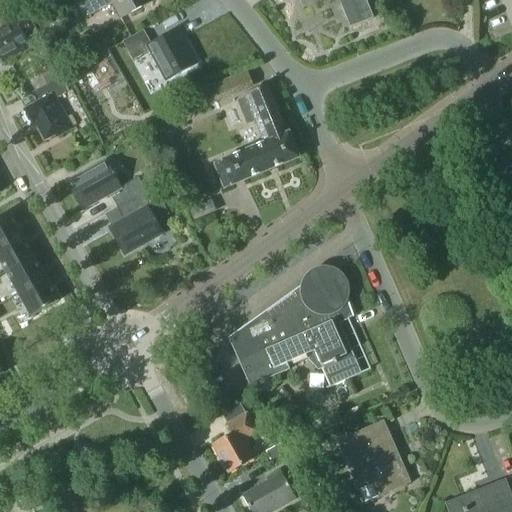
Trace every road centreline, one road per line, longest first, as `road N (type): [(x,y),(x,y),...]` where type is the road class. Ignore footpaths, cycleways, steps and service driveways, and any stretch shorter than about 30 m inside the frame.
road 1 (residential): [(511,417),(459,425),(442,415),(341,191)]
road 2 (residential): [(0,116),(129,349)]
road 3 (tertiary): [(129,349),(341,191)]
road 4 (residential): [(302,91),(439,40),(471,58),(485,88)]
road 5 (residential): [(220,511),(129,349)]
road 6 (tertiary): [(341,191),(485,88)]
road 7 (tertiary): [(0,422),(129,349)]
